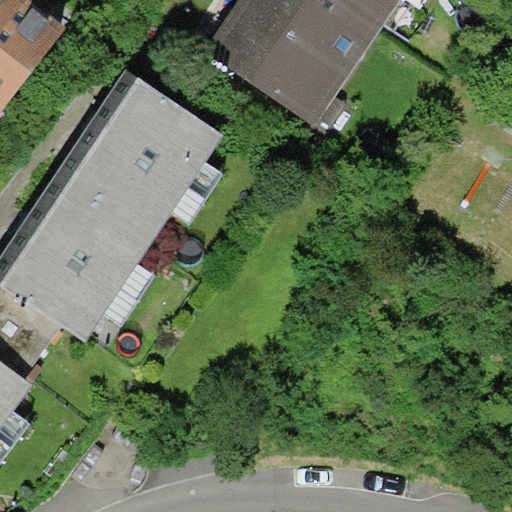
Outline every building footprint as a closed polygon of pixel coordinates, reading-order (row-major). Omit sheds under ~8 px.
[(0,0),(0,104),(59,34),(17,0),(0,0)] [(234,0),(198,52),(313,136),(408,0),(234,0)] [(214,136),(129,80),(0,270),(0,291),(72,345),(214,136)] [(0,366),(23,382),(52,340),(0,304),(0,366)] [(0,425),(23,395),(0,377),(0,425)]
